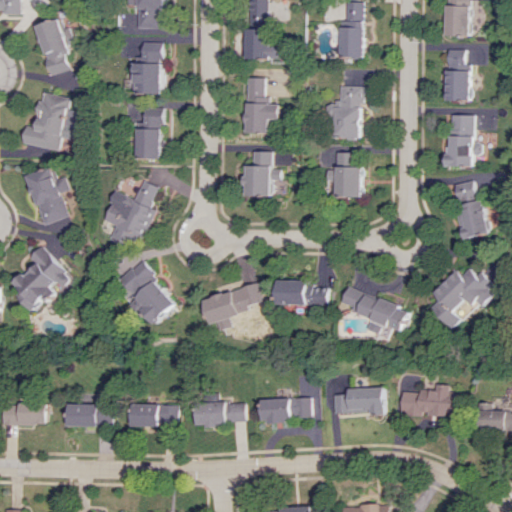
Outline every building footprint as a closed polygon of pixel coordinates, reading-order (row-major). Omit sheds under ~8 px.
[(0,0),(0,10),(7,10),(7,13),(24,13),(24,0),(0,0)] [(166,0),(133,0),(134,4),(141,4),(141,27),(162,27),(162,8),(167,8),(166,0)] [(248,58),(283,58),(283,45),(270,45),(270,0),(249,0),(250,37),(242,37),(242,48),(248,48),(248,58)] [(448,0),(448,35),(471,35),(471,0),(448,0)] [(366,56),(365,1),(348,1),(348,20),(342,20),(343,57),(366,56)] [(51,73),(71,69),(67,55),(72,53),(67,31),(65,32),(62,18),(40,23),(51,73)] [(136,92),(166,93),(166,73),(164,73),(165,41),(145,41),(145,62),(137,62),(136,92)] [(448,100),(472,100),(472,63),(467,63),(467,49),(449,48),(448,100)] [(268,76),(248,77),(249,132),(271,132),(271,119),(282,119),(281,103),(268,103),(268,76)] [(363,85),(338,85),(338,113),(335,113),(335,137),(363,138),(363,85)] [(24,143),(58,149),(60,137),(71,139),(76,110),(68,108),(71,96),(42,91),(36,126),(27,124),(24,143)] [(138,121),(137,157),(162,158),(164,107),(145,106),(145,122),(138,121)] [(476,114),(451,113),(450,165),(475,166),(476,114)] [(273,150),(254,150),(254,164),(247,164),(246,195),(273,195),(273,179),(282,179),(282,168),(273,168),(273,150)] [(363,166),(355,166),(355,151),(337,151),(338,196),(364,196),(363,166)] [(62,192),(70,189),(66,175),(56,178),(52,166),(28,173),(44,224),(70,216),(62,192)] [(160,186),(144,179),(136,198),(116,189),(111,201),(113,202),(106,219),(118,225),(112,238),(132,246),(136,237),(144,240),(158,209),(151,206),(160,186)] [(479,200),(475,179),(454,184),(466,238),(491,233),(484,199),(479,200)] [(30,256),(36,263),(14,282),(21,289),(16,294),(31,311),(44,299),(47,302),(73,278),(43,245),(30,256)] [(160,321),(181,299),(140,261),(119,283),(160,321)] [(454,328),(481,303),(483,306),(499,291),(482,272),(479,275),(471,267),(462,275),(458,270),(434,292),(441,298),(433,306),(454,328)] [(331,304),(331,286),(311,286),(311,279),(281,279),(280,304),(331,304)] [(266,300),(261,282),(206,297),(212,322),(220,320),(222,330),(235,326),(232,316),(251,311),(249,304),(266,300)] [(413,308),(350,286),(343,305),(375,316),(370,329),(390,336),(393,327),(405,331),(413,308)] [(403,390),(402,414),(459,416),(459,391),(451,390),(451,384),(437,383),(437,391),(403,390)] [(387,414),(386,386),(349,388),(350,393),(336,394),(337,413),(374,411),(374,415),(387,414)] [(313,417),(312,397),(263,399),(264,422),(288,421),(288,418),(313,417)] [(247,422),(246,401),(198,402),(198,423),(247,422)] [(45,424),(45,402),(0,403),(1,425),(45,424)] [(65,404),(66,426),(112,425),(112,403),(65,404)] [(178,403),(130,403),(130,426),(159,426),(159,422),(177,422),(178,403)] [(511,429),(511,410),(483,410),(482,429),(511,429)] [(346,504),(346,511),(393,511),(394,503),(346,504)]
